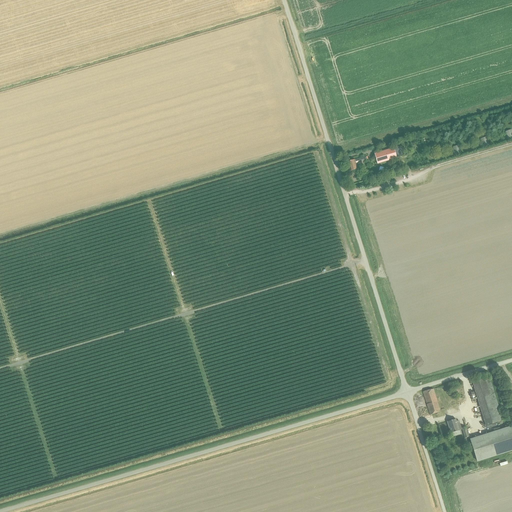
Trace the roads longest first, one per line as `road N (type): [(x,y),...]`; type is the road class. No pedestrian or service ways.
road 1 (unclassified): [(0,511),(406,391)]
road 2 (unclassified): [(406,391),(278,0)]
road 3 (unclassified): [(444,511),(406,391)]
